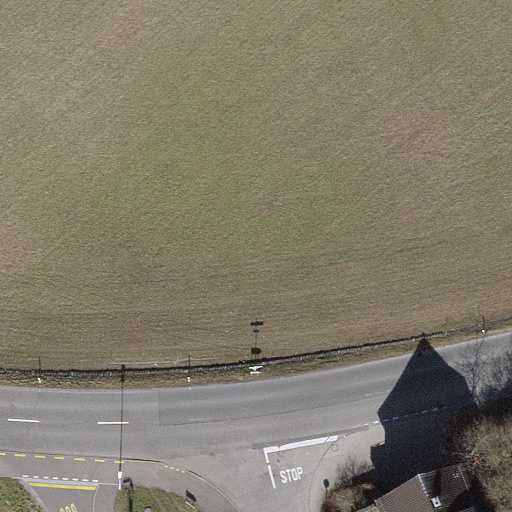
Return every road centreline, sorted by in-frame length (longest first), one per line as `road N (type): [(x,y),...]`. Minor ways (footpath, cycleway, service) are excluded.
road 1 (secondary): [(239,415),(511,365)]
road 2 (secondary): [(0,419),(135,424),(239,415)]
